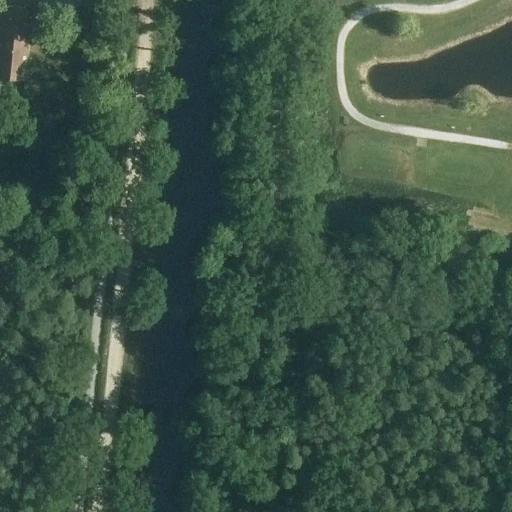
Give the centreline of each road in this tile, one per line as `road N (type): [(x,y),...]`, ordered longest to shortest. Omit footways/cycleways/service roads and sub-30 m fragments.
road 1 (track): [(149,0),(100,511)]
road 2 (track): [(267,306),(283,224),(278,128),(289,0)]
road 3 (track): [(237,511),(267,306)]
